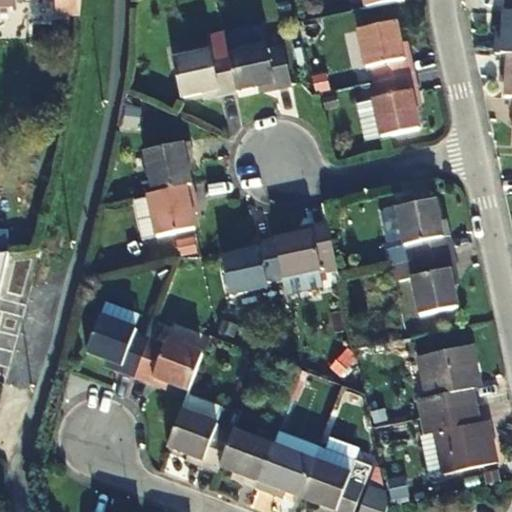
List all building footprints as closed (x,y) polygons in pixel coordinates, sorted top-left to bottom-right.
[(0,0),(0,1),(14,2),(13,0),(53,0),(53,9),(58,13),(77,14),(76,0),(0,0)] [(511,0),(501,0),(502,11),(497,11),(498,33),(503,33),(511,33),(511,0)] [(374,75),(413,67),(409,50),(406,51),(398,14),(359,23),(367,59),(370,59),(374,75)] [(511,33),(503,33),(503,55),(509,55),(510,80),(511,79),(511,33)] [(231,56),(240,92),(278,85),(279,87),(291,85),(284,46),(267,49),(231,56)] [(240,92),(231,56),(214,59),(213,57),(177,64),(184,101),(223,93),(224,95),(240,92)] [(375,91),(384,130),(423,120),(414,85),(417,84),(413,67),(374,75),(377,91),(375,91)] [(377,91),(374,75),(346,81),(361,135),(384,130),(375,91),(377,91)] [(147,195),(182,187),(178,168),(182,167),(177,146),(138,155),(147,195)] [(143,195),(153,240),(188,233),(183,211),(187,210),(182,187),(147,195),(143,195)] [(406,252),(422,248),(459,240),(456,224),(452,226),(443,188),(405,197),(414,233),(402,236),(397,237),(401,253),(406,252)] [(153,240),(143,195),(124,200),(134,244),(153,240)] [(422,248),(406,252),(410,267),(422,265),(432,305),(466,297),(457,260),(463,258),(459,240),(422,248)] [(406,252),(401,253),(405,268),(410,267),(406,252)] [(347,265),(346,259),(322,264),(323,267),(289,276),(298,311),(331,303),(331,301),(356,295),(347,265)] [(298,311),(289,276),(269,281),(269,283),(237,290),(247,325),(281,317),(281,315),(298,311)] [(146,338),(153,321),(105,301),(97,318),(146,338)] [(146,338),(97,318),(83,354),(118,368),(116,371),(131,377),(146,338)] [(433,404),(485,392),(481,370),(490,368),(483,334),(431,345),(439,385),(429,386),(433,404)] [(146,338),(131,377),(148,384),(150,380),(184,393),(199,356),(164,342),(163,345),(146,338)] [(485,392),(433,404),(436,422),(445,420),(453,461),(506,449),(499,413),(490,414),(485,392)] [(180,403),(165,442),(201,457),(202,453),(217,459),(230,428),(217,423),(219,418),(180,403)] [(230,428),(217,459),(238,468),(257,476),(273,436),(233,420),(230,428)] [(273,436),(257,476),(280,486),(281,482),(300,490),(315,453),(273,436)] [(358,451),(322,436),(315,453),(352,468),(358,451)] [(355,511),(378,458),(358,451),(352,468),(315,453),(300,490),(335,505),(334,507),(347,511),(355,511)]
